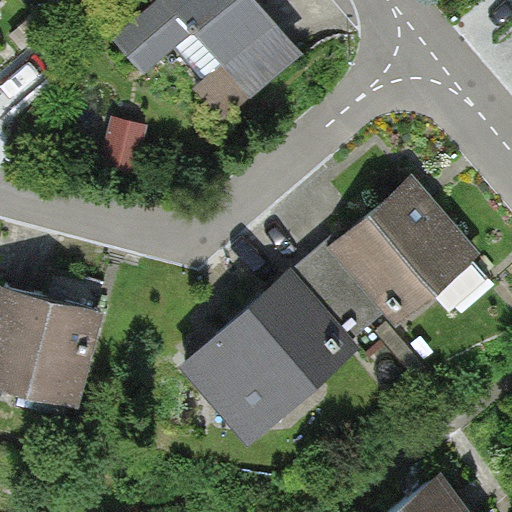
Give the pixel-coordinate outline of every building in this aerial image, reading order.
[(302,55),(255,0),(141,0),(96,37),(137,86),(167,62),(218,124),(302,55)] [(474,261),(408,182),(325,251),(391,330),(474,261)] [(350,356),(286,275),(199,343),(263,424),(350,356)] [(100,318),(0,290),(0,408),(70,428),(100,318)] [(469,511),(441,473),(387,511),(469,511)]
